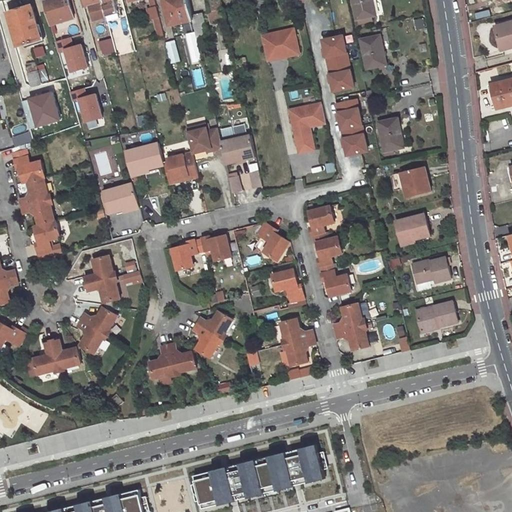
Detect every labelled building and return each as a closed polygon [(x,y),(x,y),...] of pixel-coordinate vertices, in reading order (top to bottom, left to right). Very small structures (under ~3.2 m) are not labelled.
[(51,23),(75,16),(70,0),(50,0),(45,2),(51,23)] [(82,0),(84,6),(94,3),(98,16),(116,11),(112,0),(82,0)] [(146,0),(149,9),(157,7),(155,0),(146,0)] [(163,0),(171,27),(194,21),(195,21),(190,0),(163,0)] [(208,0),(211,11),(224,8),(221,0),(208,0)] [(374,0),(354,0),(358,20),(378,16),(374,0)] [(32,5),(10,11),(21,48),(42,41),(32,5)] [(149,9),(152,19),(154,19),(160,17),(157,7),(149,9)] [(165,35),(160,17),(154,19),(158,37),(165,35)] [(425,19),(416,20),(417,29),(426,28),(425,19)] [(511,41),(511,21),(496,25),(501,44),(511,41)] [(298,28),(266,35),(272,59),(280,57),(279,55),(287,53),(291,55),(304,52),(298,28)] [(347,35),(323,39),(331,94),(355,90),(347,35)] [(383,36),(362,40),(369,70),(389,66),(383,36)] [(90,69),(83,44),(75,47),(72,37),(59,41),(69,75),(90,69)] [(176,49),(173,39),(166,40),(169,51),(176,49)] [(503,49),(511,46),(511,41),(501,44),(503,49)] [(36,64),(25,67),(38,106),(48,103),(36,64)] [(511,78),(488,84),(490,95),(492,95),(493,103),(490,104),(490,108),(511,102),(511,78)] [(105,119),(98,93),(88,96),(86,88),(75,91),(85,125),(105,119)] [(325,103),(294,110),(303,153),(318,149),(313,127),(313,124),(316,123),(319,125),(330,123),(325,103)] [(401,119),(381,123),(387,152),(407,148),(401,119)] [(208,125),(189,130),(195,152),(195,155),(215,149),(216,151),(226,149),(224,140),(221,129),(210,132),(208,125)] [(239,136),(245,161),(260,158),(254,133),(239,136)] [(245,161),(239,136),(224,140),(226,149),(230,164),(245,161)] [(133,171),(150,166),(151,169),(159,167),(168,164),(167,161),(162,142),(127,151),(133,171)] [(29,181),(46,177),(49,176),(44,160),(34,162),(28,143),(15,148),(20,166),(23,166),(27,182),(29,181)] [(170,160),(175,180),(179,179),(180,182),(201,177),(195,155),(195,152),(169,158),(170,160)] [(168,164),(173,183),(180,182),(179,179),(175,180),(170,160),(167,161),(168,164)] [(411,195),(436,189),(433,177),(430,178),(426,164),(405,169),(394,172),(397,187),(408,185),(411,195)] [(150,166),(133,171),(134,176),(160,170),(159,167),(151,169),(150,166)] [(255,173),(258,189),(267,187),(263,171),(255,173)] [(245,192),(242,176),(233,178),(237,194),(245,192)] [(23,205),(48,199),(47,194),(50,193),(46,177),(29,181),(31,191),(28,197),(22,199),(23,205)] [(104,191),(111,213),(117,211),(125,209),(125,206),(142,202),(136,182),(104,191)] [(101,193),(107,214),(111,213),(104,191),(101,193)] [(36,214),(39,225),(57,220),(52,203),(50,203),(48,199),(23,205),(25,212),(31,211),(36,214)] [(118,214),(143,208),(142,202),(125,206),(125,209),(117,211),(118,214)] [(313,210),(317,225),(317,226),(315,227),(316,234),(319,234),(321,241),(332,239),(328,223),(338,221),(334,205),(313,210)] [(434,234),(428,212),(399,220),(404,239),(418,235),(419,238),(434,234)] [(38,225),(42,242),(39,243),(43,257),(56,253),(53,240),(65,237),(60,219),(57,220),(39,225),(38,225)] [(261,232),(273,240),(267,250),(283,259),(294,240),(278,231),(280,228),(267,221),(261,232)] [(217,249),(219,259),(235,255),(230,234),(215,237),(215,234),(207,236),(210,250),(217,249)] [(418,235),(404,239),(405,244),(420,240),(419,238),(418,235)] [(175,247),(181,269),(197,265),(194,254),(210,250),(207,236),(191,240),(192,243),(175,247)] [(321,241),(325,256),(322,257),(324,265),(338,262),(336,254),(346,252),(342,236),(332,239),(321,241)] [(90,284),(116,277),(114,273),(117,272),(113,256),(96,260),(98,270),(95,274),(89,276),(90,284)] [(416,263),(421,280),(438,275),(438,278),(439,281),(456,277),(450,256),(434,260),(433,259),(416,263)] [(0,281),(19,276),(17,270),(9,272),(6,269),(2,257),(0,258),(0,281)] [(128,274),(124,275),(126,286),(143,282),(140,270),(135,271),(133,262),(125,264),(128,274)] [(335,297),(344,294),(351,293),(357,291),(353,274),(342,277),(338,262),(324,265),(328,281),(331,280),(335,297)] [(275,274),(279,291),(290,288),(294,302),(309,299),(304,283),(301,284),(297,269),(275,274)] [(0,304),(14,301),(11,290),(13,287),(21,284),(19,276),(0,281),(0,304)] [(104,292),(107,302),(124,298),(119,280),(117,281),(116,277),(90,284),(92,291),(99,289),(104,292)] [(425,327),(443,322),(443,325),(463,319),(457,300),(421,310),(425,327)] [(341,331),(367,324),(366,320),(368,319),(364,303),(347,307),(350,317),(347,322),(339,323),(341,331)] [(85,320),(108,333),(110,330),(112,331),(121,316),(107,307),(101,317),(97,318),(89,314),(85,320)] [(229,333),(237,319),(222,311),(216,321),(211,321),(205,317),(201,323),(224,337),(227,333),(229,333)] [(284,322),(288,339),(290,338),(291,343),(318,336),(316,329),(308,331),(304,328),(301,318),(284,322)] [(14,329),(0,320),(0,346),(3,348),(9,339),(16,343),(23,330),(16,326),(14,329)] [(90,335),(84,346),(99,353),(107,339),(106,337),(108,333),(85,320),(81,326),(89,331),(90,335)] [(426,331),(444,327),(443,325),(443,322),(425,327),(426,331)] [(224,337),(201,323),(197,330),(204,334),(205,339),(200,349),(214,357),(223,342),(222,341),(224,337)] [(355,338),(358,349),(374,345),(370,328),(368,328),(367,324),(341,331),(343,337),(349,336),(355,338)] [(23,346),(30,334),(23,330),(16,343),(23,346)] [(290,348),(294,365),(312,361),(309,349),(311,346),(319,343),(318,336),(291,343),(293,347),(290,348)] [(401,339),(403,351),(410,350),(408,338),(401,339)] [(68,368),(84,364),(80,347),(69,350),(65,348),(63,340),(56,342),(62,367),(67,366),(68,368)] [(172,343),(178,369),(180,368),(183,371),(200,366),(196,350),(184,353),(181,350),(179,341),(172,343)] [(62,367),(56,342),(49,343),(51,351),(47,355),(38,358),(42,375),(57,371),(58,368),(62,367)] [(178,369),(172,343),(164,346),(166,354),(165,358),(154,361),(158,377),(173,374),(175,370),(178,369)] [(118,394),(111,399),(119,407),(125,401),(118,394)] [(317,444),(195,475),(197,483),(191,484),(195,501),(201,500),(203,508),(326,477),(324,469),(330,468),(325,451),(319,452),(317,444)] [(140,489),(48,511),(152,511),(148,495),(142,497),(140,489)]
